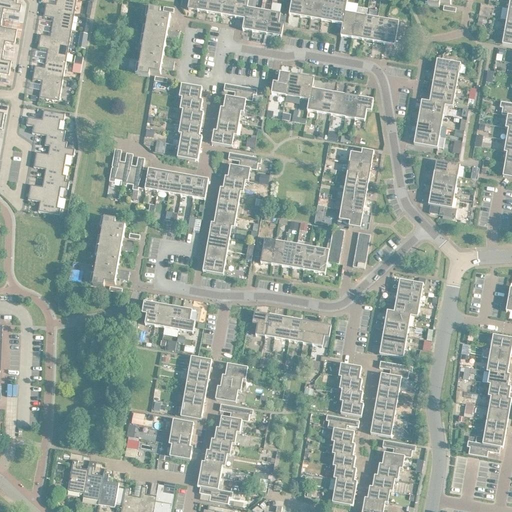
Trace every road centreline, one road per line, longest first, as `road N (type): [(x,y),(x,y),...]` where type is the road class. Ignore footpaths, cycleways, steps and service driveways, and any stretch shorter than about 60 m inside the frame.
road 1 (residential): [(352,297),(327,303),(159,284),(166,242),(205,248)]
road 2 (residential): [(225,41),(365,62),(379,67),(387,83)]
road 3 (residential): [(387,83),(406,198),(429,226)]
road 4 (tertiary): [(440,468),(438,404),(451,319)]
road 5 (residential): [(13,130),(3,184),(18,200),(27,142)]
road 6 (residential): [(107,462),(193,476),(190,511)]
